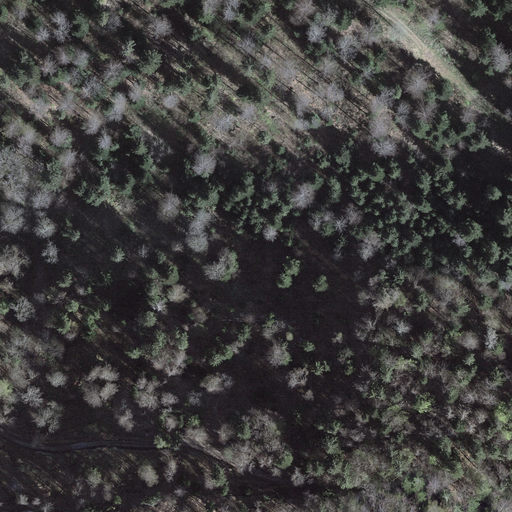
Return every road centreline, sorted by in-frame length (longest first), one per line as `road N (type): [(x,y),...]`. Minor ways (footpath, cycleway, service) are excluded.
road 1 (track): [(0,439),(92,448),(193,442),(277,477),(362,490),(416,511)]
road 2 (track): [(344,0),(511,129)]
